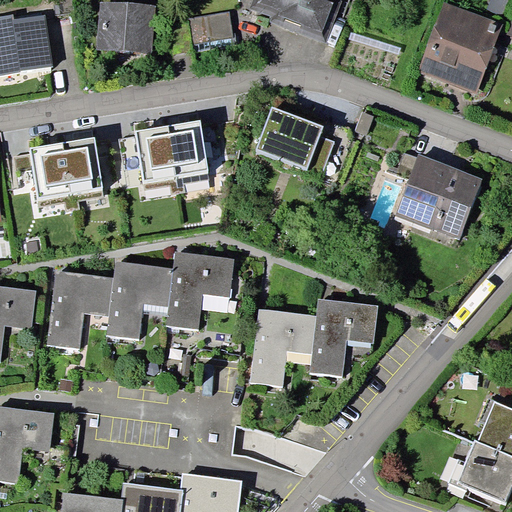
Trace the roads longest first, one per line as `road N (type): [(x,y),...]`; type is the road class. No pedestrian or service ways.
road 1 (residential): [(0,117),(297,75),(333,81),(511,150)]
road 2 (residential): [(336,471),(511,268)]
